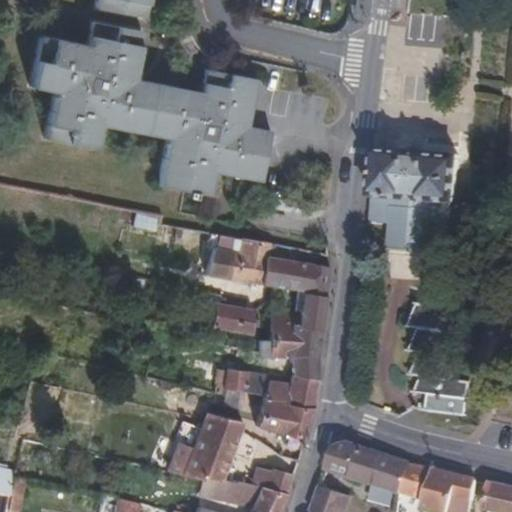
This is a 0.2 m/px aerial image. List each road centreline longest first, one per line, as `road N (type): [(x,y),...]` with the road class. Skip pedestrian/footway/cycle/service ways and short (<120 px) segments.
road 1 (tertiary): [(371,60),(346,220),(349,272),(330,411)]
road 2 (residential): [(511,466),(330,411)]
road 3 (residential): [(211,0),(224,28),(371,60)]
